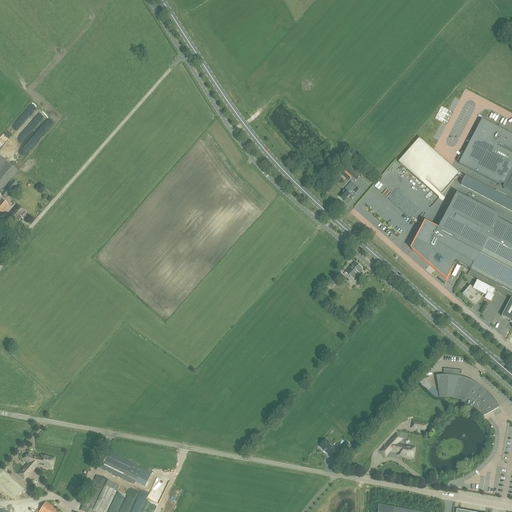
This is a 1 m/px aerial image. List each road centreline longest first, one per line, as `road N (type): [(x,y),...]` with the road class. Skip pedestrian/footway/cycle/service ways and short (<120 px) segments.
road 1 (unclassified): [(511,390),(268,176),(147,0)]
road 2 (primary): [(511,375),(297,184),(243,123),(161,0)]
road 3 (unclassified): [(405,488),(0,413)]
